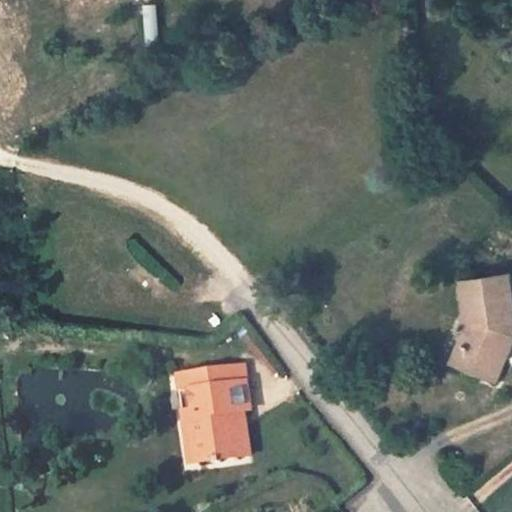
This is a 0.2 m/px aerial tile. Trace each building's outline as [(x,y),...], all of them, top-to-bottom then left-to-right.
[(511,294),(509,274),(461,280),(467,322),(465,328),(471,328),(456,364),(496,380),(511,341),(511,294)] [(456,364),(471,328),(465,328),(451,362),(456,364)] [(245,367),(178,376),(183,412),(193,410),(199,462),(212,460),(213,464),(220,464),(220,460),(240,457),(234,412),(244,411),(251,410),(245,367)] [(199,462),(193,410),(183,412),(190,464),(199,462)] [(250,456),(244,411),(234,412),(240,457),(250,456)]
